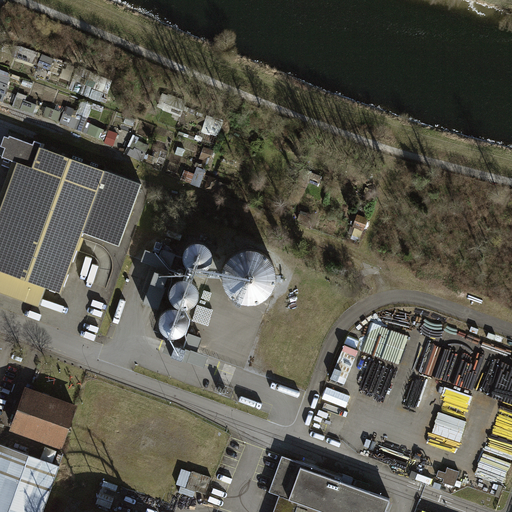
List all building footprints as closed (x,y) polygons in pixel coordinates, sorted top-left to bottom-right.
[(0,99),(6,101),(11,72),(0,70),(0,99)] [(25,109),(35,113),(37,106),(28,102),(25,109)] [(64,120),(95,138),(100,129),(75,115),(72,120),(66,116),(64,120)] [(114,145),(119,134),(111,131),(106,142),(114,145)] [(0,270),(0,271),(0,292),(39,306),(46,287),(60,292),(82,232),(119,245),(142,183),(40,147),(41,144),(34,142),(33,144),(9,135),(2,157),(17,162),(16,165),(3,160),(2,165),(14,170),(0,209),(0,270)] [(130,156),(144,160),(149,145),(135,140),(130,156)] [(214,151),(204,148),(194,173),(185,169),(181,180),(217,193),(221,183),(203,176),(210,157),(211,158),(214,151)] [(353,236),(364,238),(367,217),(357,215),(353,236)] [(156,240),(154,246),(160,248),(163,242),(156,240)] [(161,255),(146,249),(142,261),(157,266),(143,303),(158,308),(166,286),(164,285),(176,253),(163,248),(161,255)] [(167,340),(163,352),(203,367),(208,355),(196,351),(201,337),(188,332),(183,346),(167,340)] [(26,388),(12,428),(60,445),(74,406),(26,388)] [(0,511),(42,511),(59,465),(0,443),(0,511)] [(382,511),(387,501),(368,494),(370,488),(281,457),(268,494),(278,497),(272,511),(382,511)] [(178,486),(193,491),(190,497),(204,502),(212,479),(184,469),(178,486)]
